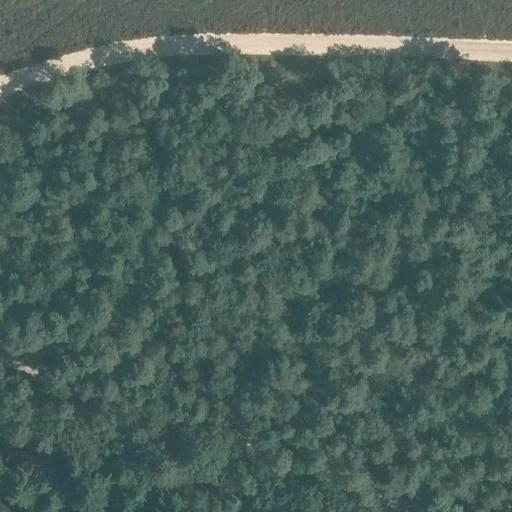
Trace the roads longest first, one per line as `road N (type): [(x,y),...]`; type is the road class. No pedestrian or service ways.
road 1 (track): [(511,47),(195,46),(104,54),(0,86)]
road 2 (track): [(0,357),(401,511)]
